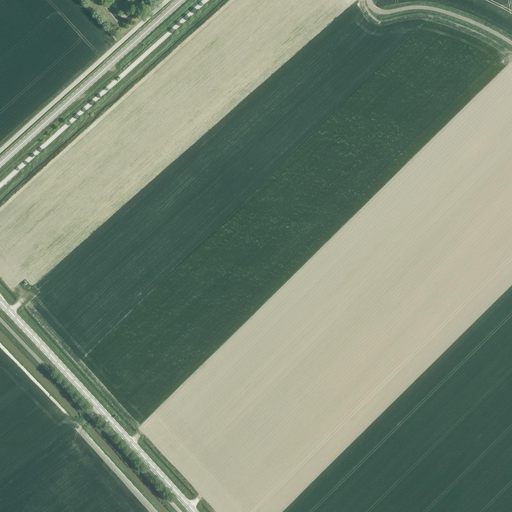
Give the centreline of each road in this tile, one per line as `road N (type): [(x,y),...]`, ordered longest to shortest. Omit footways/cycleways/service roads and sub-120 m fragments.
road 1 (secondary): [(193,511),(0,302)]
road 2 (unclassified): [(0,185),(206,0)]
road 3 (secondary): [(0,163),(183,0)]
road 4 (unclassified): [(0,150),(168,0)]
road 5 (unclassified): [(511,43),(445,12),(382,12),(369,0)]
